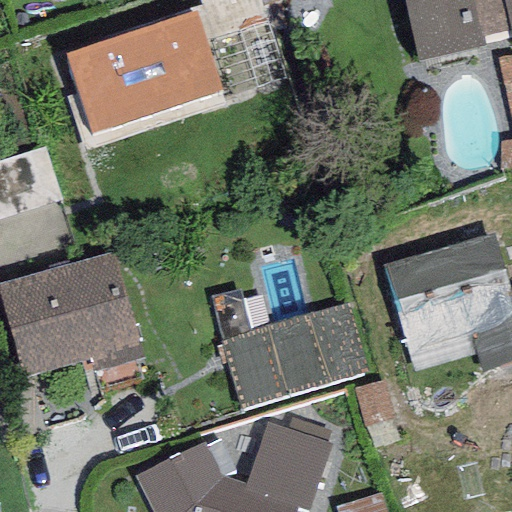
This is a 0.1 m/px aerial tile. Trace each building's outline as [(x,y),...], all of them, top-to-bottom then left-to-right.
[(511,0),(402,0),(419,71),(485,56),(482,43),(511,36),(511,0)] [(195,19),(66,63),(92,141),(222,96),(195,19)] [(494,239),(383,270),(412,374),(476,358),(480,377),(507,371),(505,367),(511,365),(511,299),(510,300),(494,239)] [(116,257),(0,287),(0,300),(21,382),(89,364),(92,377),(144,363),(116,257)] [(231,339),(261,332),(253,294),(223,300),(231,339)] [(220,345),(238,411),(367,376),(351,309),(220,345)] [(204,447),(133,480),(149,511),(308,511),(333,446),(267,427),(246,487),(221,481),(204,447)] [(350,505),(351,511),(397,511),(392,493),(350,505)]
